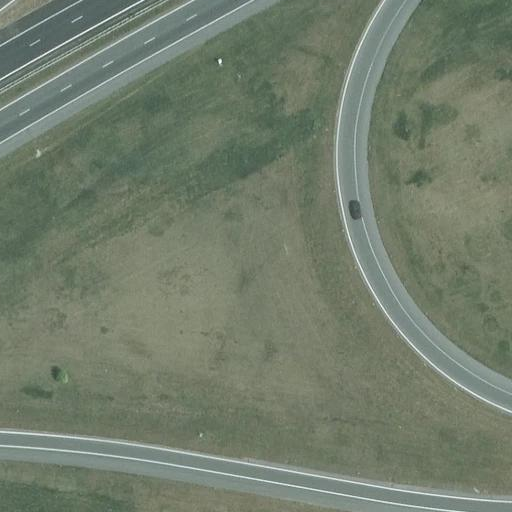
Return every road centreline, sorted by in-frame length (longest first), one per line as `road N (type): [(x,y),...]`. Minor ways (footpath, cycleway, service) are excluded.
road 1 (motorway): [(511,404),(437,364),(394,321),(359,252),(343,159),(350,111),(374,39),(400,0)]
road 2 (motorway): [(0,445),(214,471),(432,511)]
road 3 (motorway): [(0,130),(226,0)]
road 4 (motorway): [(113,0),(0,61)]
